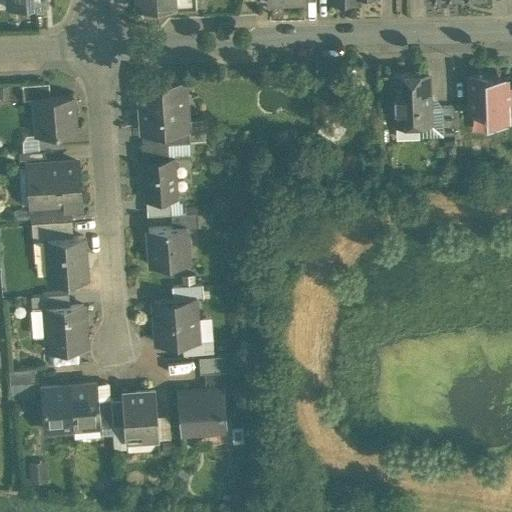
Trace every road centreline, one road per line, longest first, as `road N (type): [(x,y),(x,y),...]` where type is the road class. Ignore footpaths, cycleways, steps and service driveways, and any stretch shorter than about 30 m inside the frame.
road 1 (residential): [(97,46),(511,33)]
road 2 (residential): [(97,46),(116,340)]
